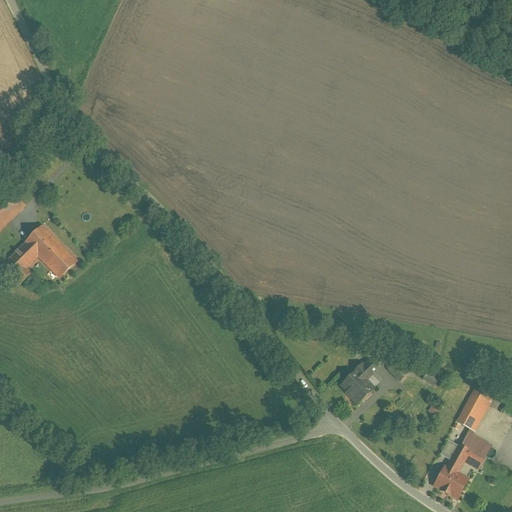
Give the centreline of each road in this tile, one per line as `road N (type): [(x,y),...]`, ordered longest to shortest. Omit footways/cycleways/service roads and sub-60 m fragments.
road 1 (unclassified): [(340,427),(62,89),(13,0)]
road 2 (unclassified): [(0,503),(144,480),(340,427)]
road 3 (residential): [(442,511),(340,427)]
